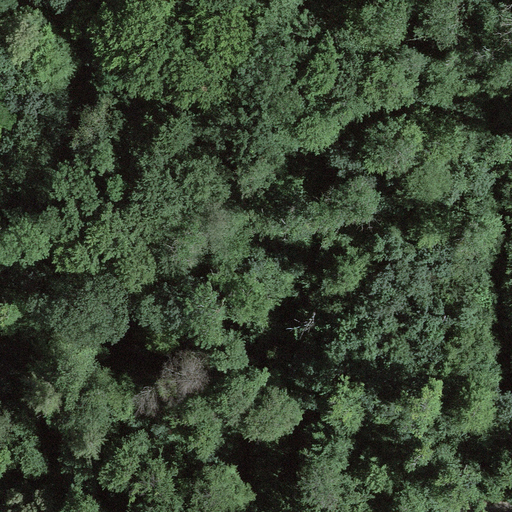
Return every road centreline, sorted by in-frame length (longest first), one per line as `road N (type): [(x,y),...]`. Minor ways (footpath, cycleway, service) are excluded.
road 1 (track): [(0,192),(216,69)]
road 2 (track): [(216,69),(357,0)]
